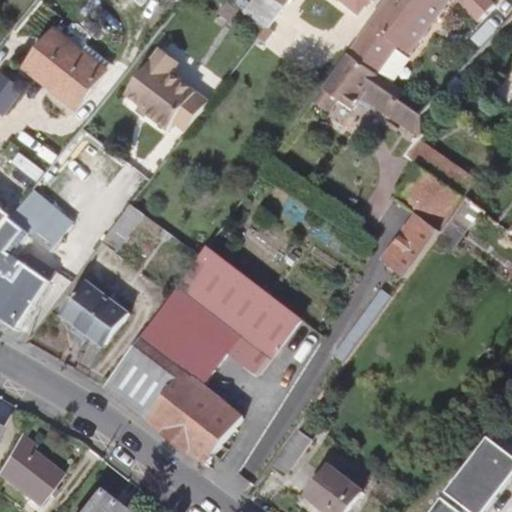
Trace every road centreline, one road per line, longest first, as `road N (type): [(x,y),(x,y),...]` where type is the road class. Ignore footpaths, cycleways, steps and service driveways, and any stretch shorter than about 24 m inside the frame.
road 1 (residential): [(0,361),(90,413),(218,511)]
road 2 (unknown): [(11,368),(130,174)]
